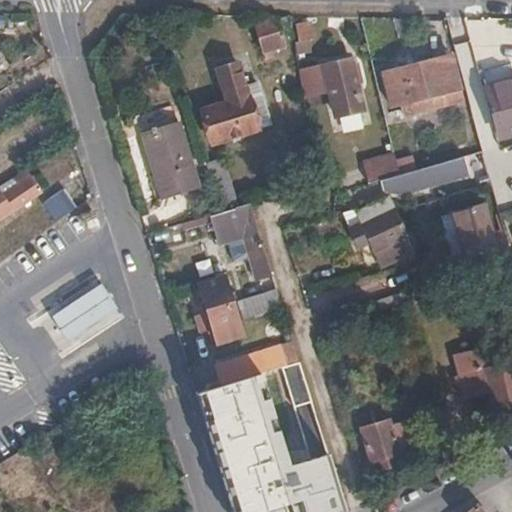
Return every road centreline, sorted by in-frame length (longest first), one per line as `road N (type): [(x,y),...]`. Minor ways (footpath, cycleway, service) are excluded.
road 1 (residential): [(58,0),(213,511)]
road 2 (unknown): [(368,511),(261,156)]
